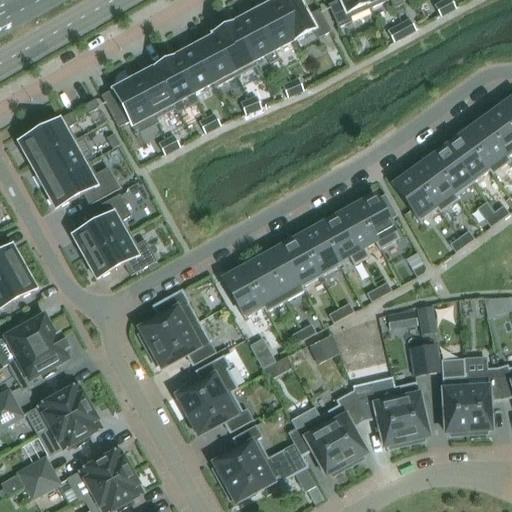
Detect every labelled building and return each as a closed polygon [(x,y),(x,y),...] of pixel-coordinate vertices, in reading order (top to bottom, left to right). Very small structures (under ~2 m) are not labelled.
[(298,0),(282,0),(274,4),(294,42),(314,32),(318,40),(330,33),(319,11),(307,18),(298,0)] [(338,0),(340,1),(328,7),(338,30),(351,24),(348,15),(367,6),(364,0),(338,0)] [(388,0),(393,10),(403,6),(400,0),(388,0)] [(449,0),(447,0),(442,3),(448,15),(455,10),(449,0)] [(448,15),(442,3),(434,8),(440,19),(448,15)] [(274,52),(294,42),(274,4),(253,15),(274,53),(274,52)] [(253,15),(233,25),(256,68),(276,57),(274,52),(274,53),(253,15)] [(405,38),(415,32),(409,21),(399,27),(405,38)] [(212,36),(213,38),(214,38),(235,78),(256,68),(233,25),(212,36)] [(405,38),(399,27),(387,33),(393,44),(405,38)] [(214,90),(235,78),(214,38),(213,38),(194,49),(213,85),(212,85),(214,90)] [(194,49),(173,59),(193,96),(194,95),(212,85),(213,85),(194,49)] [(198,104),(194,95),(193,96),(173,59),(153,70),(175,111),(174,111),(176,115),(198,104)] [(154,121),(156,121),(174,111),(175,111),(153,70),(133,81),(154,121)] [(154,121),(133,81),(101,98),(104,104),(118,130),(129,124),(136,136),(158,125),(156,121),(154,121)] [(290,84),(295,96),(303,93),(298,81),(290,84)] [(282,88),(287,99),(295,96),(290,84),(282,88)] [(253,114),(261,111),(256,99),(248,102),(253,114)] [(511,129),(511,100),(498,111),(511,129)] [(88,115),(99,109),(98,108),(95,102),(84,108),(88,115)] [(240,105),(245,117),(253,114),(248,102),(240,105)] [(511,156),(511,129),(498,111),(481,123),(507,160),(508,159),(511,156)] [(68,129),(77,124),(71,115),(18,144),(31,167),(71,144),(71,145),(76,142),(68,129)] [(212,132),(220,128),(214,117),(206,121),(212,132)] [(199,124),(204,136),(212,132),(206,121),(199,124)] [(507,160),(481,123),(463,136),(490,172),(489,173),(492,177),(511,163),(508,159),(507,160)] [(112,151),(120,147),(114,136),(106,140),(112,151)] [(489,173),(490,172),(463,136),(446,149),(472,185),(489,173)] [(166,142),(172,153),(179,149),(173,138),(166,142)] [(164,157),(172,153),(166,142),(158,146),(164,157)] [(31,167),(43,189),(83,166),(71,145),(71,144),(31,167)] [(472,185),(446,149),(428,162),(455,198),(455,197),(472,185)] [(437,211),(439,215),(458,201),(455,197),(455,198),(428,162),(411,174),(437,211)] [(87,164),(83,166),(43,189),(55,211),(83,196),(89,208),(119,191),(107,170),(95,177),(87,164)] [(437,211),(411,174),(393,187),(419,224),(437,211)] [(84,260),(129,235),(122,222),(131,218),(119,197),(93,211),(99,222),(72,238),(84,260)] [(374,244),(379,252),(399,241),(375,197),(355,208),(375,243),(374,244)] [(375,243),(355,208),(337,218),(361,263),(369,259),(364,249),(374,244),(375,243)] [(503,208),(494,215),(499,223),(509,216),(503,208)] [(494,215),(484,222),(490,230),(499,223),(494,215)] [(361,263),(337,218),(318,229),(337,264),(338,264),(348,258),(354,267),(361,263)] [(338,264),(337,264),(318,229),(299,239),(320,279),(340,268),(338,264)] [(468,233),(459,240),(465,248),(474,241),(468,233)] [(136,247),(129,235),(84,260),(97,281),(124,266),(130,278),(156,263),(144,242),(136,247)] [(320,279),(299,239),(280,250),(302,289),(320,279)] [(459,240),(449,247),(455,255),(465,248),(459,240)] [(0,254),(0,282),(23,270),(11,248),(0,254)] [(285,304),(305,293),(302,289),(280,250),(261,260),(285,304)] [(263,310),(265,315),(285,304),(261,260),(242,271),(264,310),(263,310)] [(411,271),(416,280),(424,275),(426,270),(423,265),(411,271)] [(23,270),(0,282),(0,311),(35,292),(23,270)] [(263,310),(264,310),(242,271),(222,282),(244,321),(263,310)] [(386,285),(376,290),(381,299),(391,293),(386,285)] [(371,305),(381,299),(376,290),(366,296),(371,305)] [(198,324),(181,293),(158,306),(164,317),(139,331),(141,335),(138,337),(147,353),(198,324)] [(502,302),(506,316),(511,314),(508,301),(502,302)] [(349,306),(338,311),(343,320),(353,314),(349,306)] [(419,321),(432,319),(430,309),(417,312),(419,321)] [(333,326),(343,320),(338,311),(328,317),(333,326)] [(414,313),(387,318),(389,332),(417,327),(414,313)] [(5,340),(0,342),(0,352),(1,354),(8,350),(15,362),(60,337),(55,339),(43,318),(29,326),(27,323),(15,329),(17,333),(4,340),(5,340)] [(198,324),(147,353),(155,369),(159,367),(161,371),(186,357),(192,368),(216,355),(198,324)] [(311,327),(301,332),(306,341),(316,335),(311,327)] [(295,347),(306,341),(301,332),(291,338),(295,347)] [(15,362),(8,366),(23,393),(32,388),(29,383),(41,377),(43,380),(55,373),(53,370),(68,362),(63,353),(67,351),(60,337),(15,362)] [(330,339),(320,344),(327,357),(336,352),(330,339)] [(275,364),(262,341),(249,348),(262,371),(275,364)] [(427,376),(440,374),(436,348),(423,350),(427,376)] [(414,378),(427,376),(423,350),(410,352),(414,378)] [(231,395),(238,391),(227,372),(230,370),(223,358),(195,373),(201,384),(176,398),(187,418),(231,394),(231,395)] [(464,363),(441,365),(442,380),(445,435),(450,435),(450,438),(468,437),(464,376),(464,363)] [(503,402),(511,399),(511,369),(508,371),(507,367),(496,369),(503,402)] [(486,375),(464,376),(468,437),(486,436),(486,432),(491,432),(489,403),(503,402),(496,369),(486,371),(486,375)] [(393,388),(407,447),(424,443),(423,440),(428,438),(416,385),(394,389),(394,388),(393,388)] [(37,438),(89,409),(77,387),(62,395),(60,392),(49,398),(50,402),(38,409),(39,409),(25,417),(37,438)] [(364,423),(377,420),(383,449),(388,448),(389,451),(407,447),(393,388),(372,392),(371,389),(353,393),(364,423)] [(361,458),(366,455),(352,430),(364,423),(353,393),(335,403),(338,408),(319,418),(347,470),(363,461),(361,458)] [(8,394),(0,398),(0,414),(15,406),(8,394)] [(187,418),(198,438),(224,424),(230,435),(253,423),(246,411),(242,414),(231,395),(231,394),(187,418)] [(0,414),(0,430),(21,419),(15,406),(0,414)] [(101,431),(89,409),(37,438),(49,459),(62,452),(62,453),(75,446),(77,449),(88,443),(87,439),(101,431)] [(332,479),(347,470),(319,418),(300,428),(287,436),(294,446),(300,458),(312,452),(326,478),(330,475),(332,479)] [(268,460),(257,441),(262,439),(256,427),(232,440),(239,451),(213,465),(216,470),(212,471),(221,487),(262,465),(262,464),(268,460)] [(262,464),(262,465),(221,487),(230,503),(233,501),(235,505),(273,485),(272,482),(277,479),(280,484),(291,477),(292,478),(306,469),(300,458),(294,446),(268,460),(262,464)] [(83,500),(131,474),(119,452),(104,460),(102,457),(90,463),(92,467),(79,474),(80,474),(67,482),(78,502),(82,500),(83,500)] [(20,477),(26,488),(51,474),(45,462),(19,476),(20,477)] [(26,488),(32,500),(58,486),(51,474),(26,488)] [(143,496),(131,474),(83,500),(89,511),(113,511),(116,511),(121,511),(130,508),(128,504),(143,496)] [(20,477),(3,486),(5,491),(8,497),(9,497),(26,488),(20,477)] [(8,497),(5,491),(0,493),(0,495),(2,500),(8,497)]
